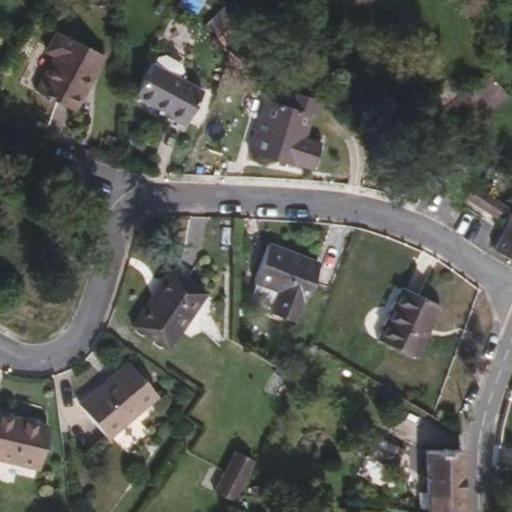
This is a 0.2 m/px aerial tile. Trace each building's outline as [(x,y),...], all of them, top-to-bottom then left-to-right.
[(72,106),(101,51),(65,30),(34,85),(72,106)] [(181,72),(180,63),(164,55),(155,57),(152,64),(178,78),(181,72)] [(182,126),(201,91),(178,78),(152,64),(150,63),(132,95),(169,115),(168,118),(182,126)] [(465,135),(510,98),(489,72),(442,108),(465,135)] [(304,139),(311,116),(318,117),(323,102),(292,91),(287,107),(267,100),(250,152),(295,167),(297,164),(312,169),(320,145),(304,139)] [(463,186),(456,197),(489,217),(495,206),(463,186)] [(511,259),(511,214),(494,249),(511,259)] [(306,303),(320,267),(267,248),(255,284),(280,293),(272,315),(295,325),(303,303),(306,303)] [(167,349),(205,294),(172,271),(155,296),(152,295),(131,325),(167,349)] [(416,360),(441,307),(402,290),(378,342),(416,360)] [(107,438),(156,396),(126,363),(78,405),(107,438)] [(0,460),(37,469),(47,427),(0,416),(0,460)] [(394,472),(405,452),(379,437),(367,457),(394,472)] [(461,511),(460,450),(425,450),(428,511),(461,511)] [(211,492),(231,504),(253,463),(233,452),(211,492)]
